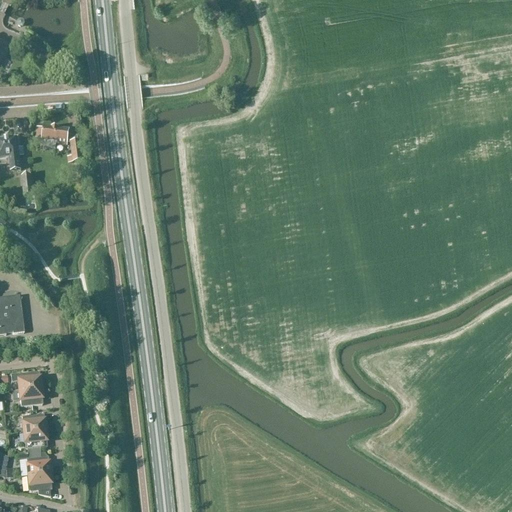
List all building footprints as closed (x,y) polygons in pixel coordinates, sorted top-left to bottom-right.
[(2,44),(0,42),(0,65),(9,49),(1,45),(2,44)] [(67,144),(71,145),(73,165),(83,163),(80,141),(78,142),(78,137),(69,136),(69,131),(44,127),(42,141),(42,138),(58,140),(57,145),(67,147),(67,144)] [(19,149),(17,139),(0,140),(0,159),(11,159),(12,173),(21,172),(19,154),(22,153),(22,149),(19,149)] [(31,177),(22,178),(24,198),(33,197),(31,177)] [(66,177),(66,190),(77,190),(77,178),(66,177)] [(0,338),(24,335),(19,298),(0,300),(0,338)] [(18,384),(19,393),(43,390),(43,383),(39,383),(39,381),(40,381),(39,374),(10,377),(11,384),(18,384)] [(43,390),(19,393),(20,403),(21,409),(43,407),(42,400),(41,400),(41,397),(44,397),(43,390)] [(22,425),(23,435),(48,433),(47,426),(44,426),(43,423),(44,423),(44,417),(22,419),(22,425)] [(48,440),(48,433),(23,435),(24,446),(25,446),(25,452),(27,451),(28,456),(41,455),(40,450),(47,449),(46,443),(45,443),(45,440),(48,440)] [(27,467),(28,478),(52,475),(51,468),(48,469),(48,466),(49,466),(48,459),(41,460),(41,455),(28,456),(22,457),(26,461),(27,467)] [(5,472),(4,480),(13,480),(13,471),(5,472)] [(53,482),(52,475),(28,478),(24,479),(26,493),(29,493),(30,494),(39,493),(40,497),(50,500),(50,492),(52,492),(51,485),(50,485),(50,483),(53,482)]
